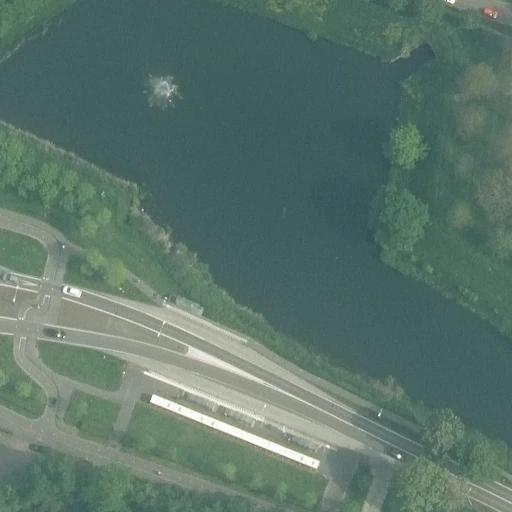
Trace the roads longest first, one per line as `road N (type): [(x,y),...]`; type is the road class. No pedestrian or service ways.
road 1 (primary): [(309,405),(284,385),(154,324),(0,276)]
road 2 (primary): [(0,325),(134,348),(309,405)]
road 3 (primary): [(511,504),(309,405)]
